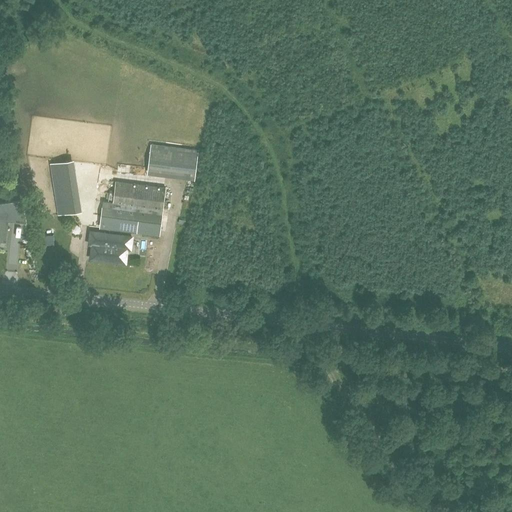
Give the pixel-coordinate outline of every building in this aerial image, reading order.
[(152,143),(149,173),(178,177),(194,178),(198,148),(152,143)] [(66,161),(52,163),(60,213),(74,211),(66,161)] [(110,229),(125,231),(159,235),(162,213),(173,214),(177,188),(116,181),(110,229)] [(0,240),(6,242),(8,221),(27,223),(22,200),(0,203),(0,240)] [(90,258),(125,262),(127,248),(130,248),(132,236),(108,233),(91,231),(89,244),(92,244),(90,258)]
